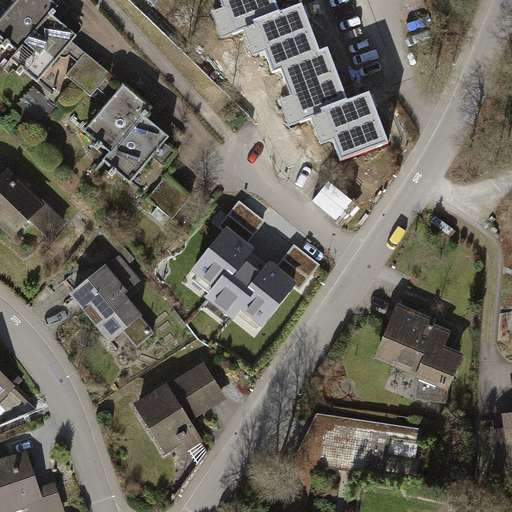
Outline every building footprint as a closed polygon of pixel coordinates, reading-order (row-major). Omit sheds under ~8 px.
[(81,38),(38,0),(21,0),(0,23),(0,47),(40,83),(81,38)] [(273,0),(212,0),(219,20),(227,17),(233,31),(244,28),(253,52),(265,48),(288,111),(296,108),(300,120),(310,117),(318,141),(330,136),(340,161),(390,142),(369,94),(347,102),(329,49),(318,53),(301,5),(279,13),(273,0)] [(86,54),(67,77),(92,98),(111,75),(86,54)] [(112,77),(96,97),(110,107),(126,87),(112,77)] [(172,137),(124,94),(84,140),(132,182),(172,137)] [(46,204),(10,170),(0,180),(0,228),(12,240),(30,221),(46,204)] [(253,242),(268,217),(241,201),(226,226),(253,242)] [(51,238),(69,222),(53,205),(35,221),(51,238)] [(257,251),(227,228),(192,273),(214,290),(206,301),(237,325),(245,314),(265,330),(299,287),(272,265),(265,275),(249,262),(257,251)] [(281,265),(301,286),(321,267),(301,246),(281,265)] [(137,282),(121,259),(71,292),(118,364),(159,337),(127,289),(137,282)] [(461,337),(401,316),(384,364),(445,385),(461,337)] [(205,363),(136,405),(167,457),(184,446),(189,454),(205,444),(192,423),(228,401),(205,363)] [(0,416),(19,396),(0,379),(0,416)] [(511,414),(499,416),(505,466),(511,465),(511,414)] [(386,471),(390,451),(417,457),(421,440),(362,428),(354,464),(386,471)] [(52,511),(37,456),(0,466),(0,511),(52,511)]
